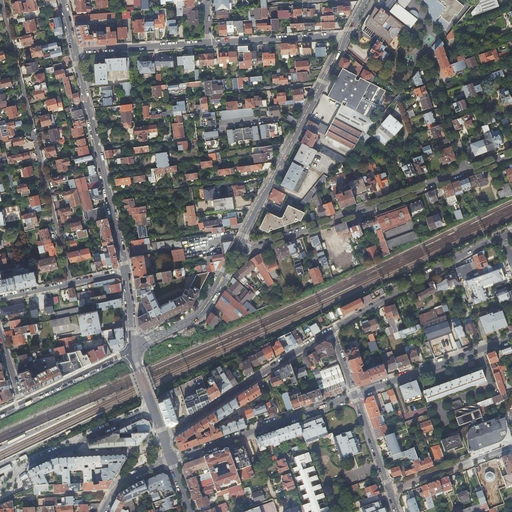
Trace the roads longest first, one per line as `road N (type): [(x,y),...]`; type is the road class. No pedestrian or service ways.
road 1 (residential): [(0,0),(70,282)]
road 2 (residential): [(234,253),(345,34)]
road 3 (residential): [(234,253),(465,171)]
road 4 (residential): [(127,270),(74,52)]
road 5 (residential): [(332,330),(163,438)]
road 6 (residential): [(501,235),(332,330)]
road 7 (residential): [(356,395),(511,338)]
road 8 (residential): [(130,350),(202,314),(234,253)]
road 9 (residential): [(345,34),(208,42)]
road 10 (residential): [(208,42),(74,52)]
road 11 (residential): [(511,446),(390,491)]
road 12 (residential): [(21,402),(130,350)]
